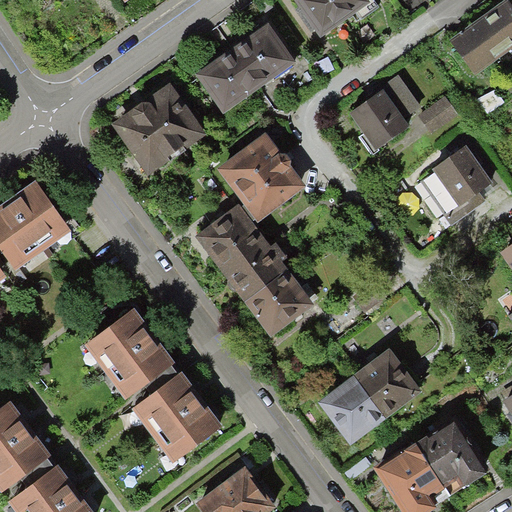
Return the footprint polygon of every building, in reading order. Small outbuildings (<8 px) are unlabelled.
[(293,0),(320,37),(356,12),(361,19),(378,7),(373,0),(293,0)] [(506,0),(451,39),(476,75),(511,49),(511,2),(510,0),(506,0)] [(197,74),(224,113),(296,63),(269,24),(197,74)] [(380,149),(411,126),(405,118),(421,106),(399,76),(348,113),(363,133),(359,136),(374,156),(381,150),(380,149)] [(113,124),(149,174),(205,135),(170,84),(113,124)] [(459,113),(447,96),(419,115),(432,132),(459,113)] [(258,221),(306,186),(291,165),(291,160),(287,153),(281,152),(267,132),(219,167),(258,221)] [(494,181),(467,144),(433,168),(436,172),(422,182),(451,224),(486,200),(480,191),(494,181)] [(0,204),(0,249),(15,270),(71,231),(36,180),(0,204)] [(196,235),(271,336),(314,305),(238,204),(196,235)] [(511,243),(500,252),(511,269),(511,243)] [(410,290),(380,310),(391,327),(421,307),(410,290)] [(83,344),(124,399),(174,363),(134,307),(83,344)] [(319,401),(350,444),(423,391),(392,349),(319,401)] [(133,410),(172,463),(223,426),(184,372),(133,410)] [(0,408),(0,490),(1,492),(50,457),(10,401),(0,408)] [(416,441),(450,495),(486,472),(454,422),(430,438),(427,434),(416,441)] [(450,495),(416,441),(374,468),(402,511),(429,511),(436,508),(434,505),(450,495)] [(7,500),(15,511),(92,511),(59,464),(7,500)] [(202,511),(269,511),(276,507),(246,467),(197,505),(202,511)]
